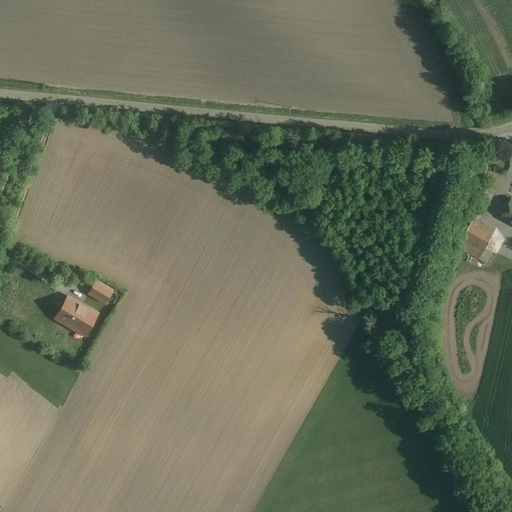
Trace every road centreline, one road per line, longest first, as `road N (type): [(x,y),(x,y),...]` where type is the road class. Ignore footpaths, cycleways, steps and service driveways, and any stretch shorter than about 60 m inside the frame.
road 1 (unclassified): [(511,129),(457,135),(0,93)]
road 2 (track): [(457,135),(404,302)]
